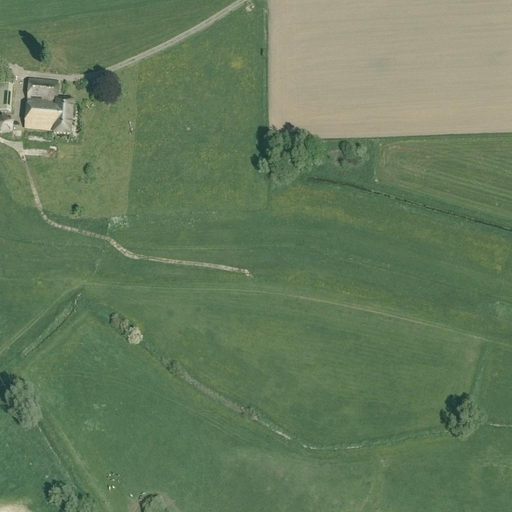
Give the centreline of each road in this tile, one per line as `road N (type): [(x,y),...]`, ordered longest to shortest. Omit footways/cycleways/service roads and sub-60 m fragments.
road 1 (track): [(0,236),(299,248),(511,303)]
road 2 (track): [(247,276),(134,257),(107,239),(50,223),(19,149),(0,139)]
road 3 (track): [(78,79),(162,47),(244,0)]
